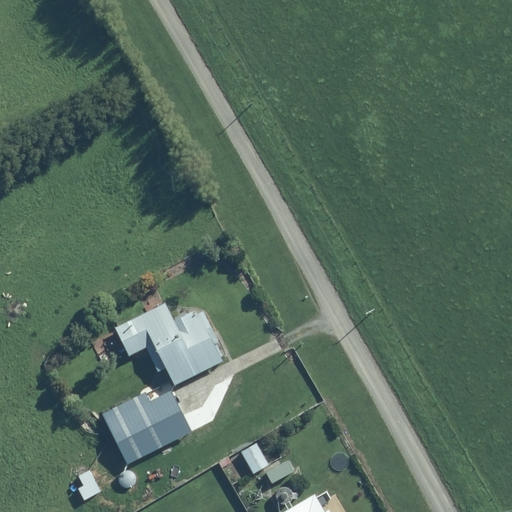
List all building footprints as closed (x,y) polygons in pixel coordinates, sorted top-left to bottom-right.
[(162,300),(111,326),(126,354),(142,346),(154,370),(163,366),(173,385),(220,361),(208,337),(213,335),(200,309),(190,314),(187,309),(171,317),(162,300)] [(168,441),(185,433),(174,409),(179,407),(167,382),(145,392),(168,441)] [(267,463),(252,442),(236,452),(251,474),(267,463)] [(79,484),(74,487),(80,498),(98,488),(86,467),(73,474),(79,484)] [(322,511),(311,492),(275,511),(274,511),(322,511)]
